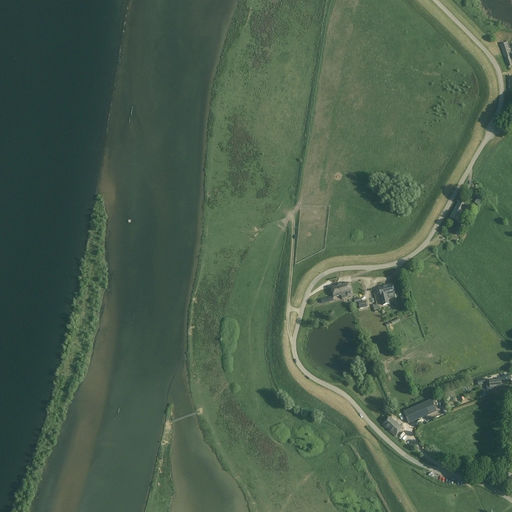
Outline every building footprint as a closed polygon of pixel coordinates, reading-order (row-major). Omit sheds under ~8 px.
[(509,52),(506,43),(501,45),(508,67),(511,66),(511,63),(510,57),(511,57),(511,56),(510,57),(509,53),(509,52)] [(467,207),(458,202),(450,218),(458,223),(467,207)] [(463,227),(459,224),(454,233),(458,235),(463,227)] [(348,283),(341,285),(342,290),(340,291),(341,296),(347,294),(348,297),(352,296),(348,283)] [(342,290),(341,285),(331,287),(334,298),(341,296),(340,291),(342,290)] [(394,293),(392,285),(379,288),(383,306),(389,304),(387,295),(394,293)] [(368,307),(366,301),(358,303),(360,309),(368,307)] [(495,392),(494,387),(490,388),(489,385),(486,385),(487,393),(495,392)] [(404,412),(409,424),(436,412),(431,400),(404,412)] [(402,429),(390,418),(383,425),(395,437),(402,429)]
